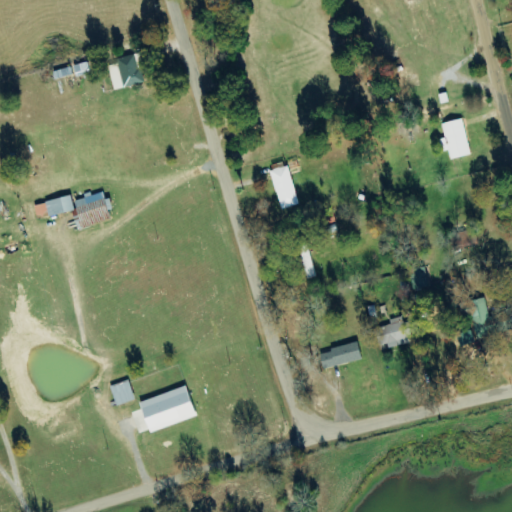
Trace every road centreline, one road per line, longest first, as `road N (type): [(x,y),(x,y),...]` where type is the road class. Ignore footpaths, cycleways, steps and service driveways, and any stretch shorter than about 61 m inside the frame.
road 1 (residential): [(309,440),(171,0)]
road 2 (residential): [(84,511),(287,445),(511,396)]
road 3 (residential): [(511,144),(479,0)]
